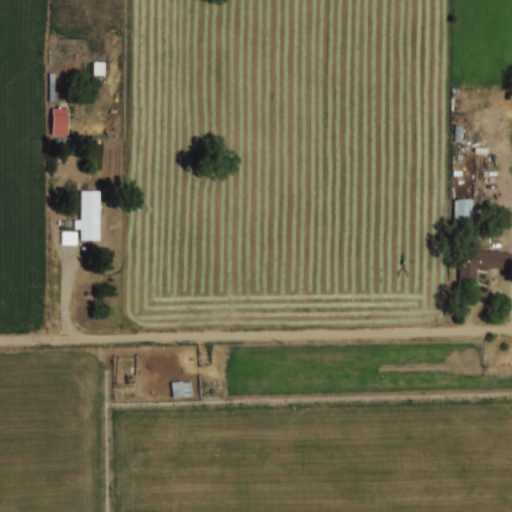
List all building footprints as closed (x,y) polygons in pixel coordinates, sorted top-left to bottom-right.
[(67,106),(50,106),(50,133),(67,133),(67,106)] [(83,193),(100,192),(101,240),(82,240),(82,229),(76,229),(76,220),(83,220),(83,193)] [(471,221),(470,197),(452,197),(452,221),(471,221)] [(463,253),(511,253),(511,263),(506,263),(506,268),(492,268),(491,271),(488,271),(484,270),(483,268),(479,268),(479,281),(463,281),(463,253)] [(170,396),(191,396),(191,380),(170,380),(170,396)]
